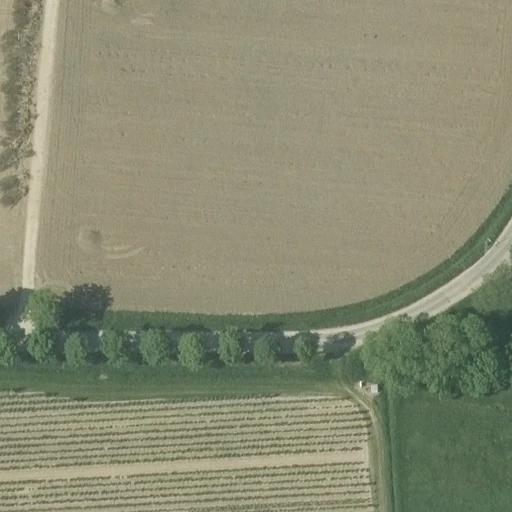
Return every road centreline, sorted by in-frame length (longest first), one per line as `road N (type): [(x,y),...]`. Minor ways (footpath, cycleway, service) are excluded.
road 1 (unclassified): [(0,339),(359,336),(454,294),(492,259)]
road 2 (track): [(21,339),(50,0)]
